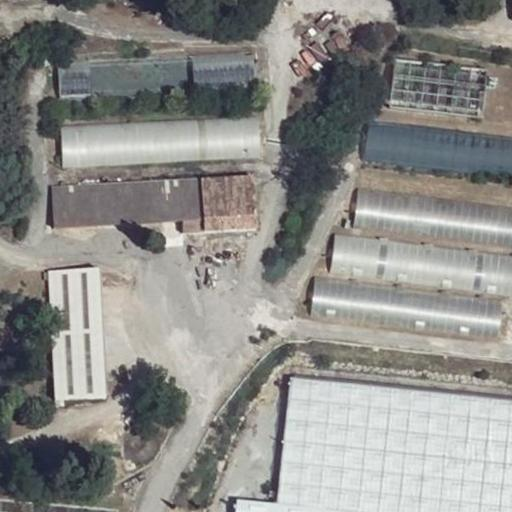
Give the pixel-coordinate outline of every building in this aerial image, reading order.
[(260,0),(235,0),(232,24),(248,27),(252,1),(260,2),(260,0)] [(458,15),(458,3),(446,2),(446,15),(458,15)] [(56,60),(58,102),(254,93),(253,51),(56,60)] [(489,71),(396,59),(389,107),(483,119),(489,71)] [(59,124),(60,165),(259,160),(257,119),(59,124)] [(511,140),(367,126),(363,163),(511,178),(511,140)] [(200,181),(203,222),(182,223),(182,234),(255,230),(252,179),(200,181)] [(182,223),(203,222),(200,181),(51,189),(54,229),(182,223)] [(511,246),(511,207),(356,191),(352,231),(511,246)] [(511,296),(511,255),(335,234),(330,275),(511,296)] [(54,401),(105,399),(99,269),(49,272),(54,401)] [(503,298),(314,285),(311,325),(500,337),(503,298)] [(511,511),(511,402),(289,383),(278,509),(235,505),(234,511),(511,511)]
